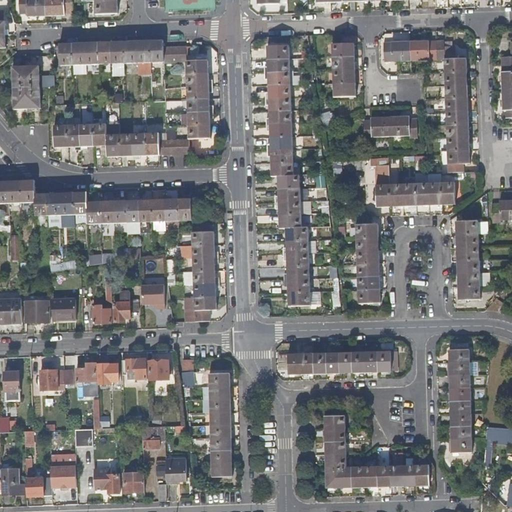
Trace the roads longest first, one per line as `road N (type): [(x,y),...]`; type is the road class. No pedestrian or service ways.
road 1 (residential): [(238,173),(53,177),(0,134)]
road 2 (residential): [(0,348),(249,337)]
road 3 (residential): [(419,327),(249,337)]
road 4 (residential): [(249,337),(238,173)]
road 5 (unknown): [(260,366),(245,385),(241,511)]
road 6 (residential): [(238,173),(232,27)]
road 7 (residential): [(483,20),(487,160)]
road 8 (residential): [(232,27),(368,22)]
road 9 (residential): [(285,510),(415,505)]
road 10 (residential): [(375,393),(391,439),(420,437),(420,392)]
